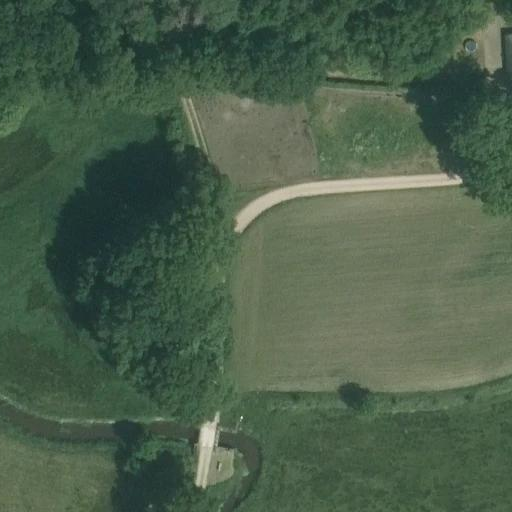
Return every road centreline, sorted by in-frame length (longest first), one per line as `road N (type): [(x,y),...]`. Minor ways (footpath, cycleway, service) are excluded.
road 1 (track): [(189,511),(209,423),(213,216),(207,164),(170,63),(139,30)]
road 2 (track): [(213,216),(231,218),(262,198),(307,187),(511,170)]
road 3 (track): [(139,30),(0,55)]
